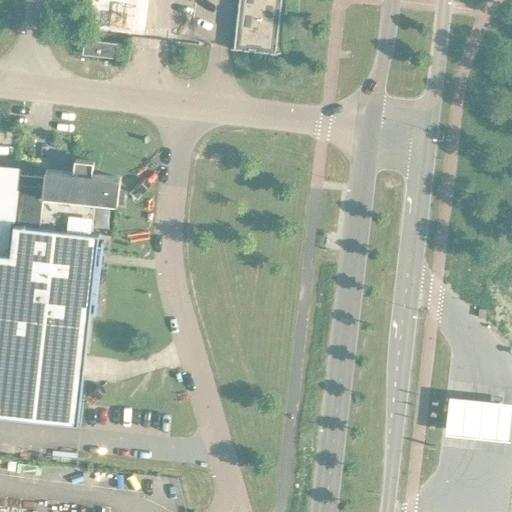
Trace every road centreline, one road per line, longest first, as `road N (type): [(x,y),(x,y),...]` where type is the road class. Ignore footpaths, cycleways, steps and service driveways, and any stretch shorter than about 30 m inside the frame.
road 1 (unclassified): [(233,511),(175,313),(167,238),(185,113)]
road 2 (secondary): [(370,132),(326,511)]
road 3 (secondary): [(385,511),(429,139)]
road 4 (unclassified): [(370,132),(185,113)]
road 5 (unclassified): [(185,113),(31,94)]
road 6 (secondary): [(429,139),(445,0)]
road 7 (secondary): [(392,0),(370,132)]
